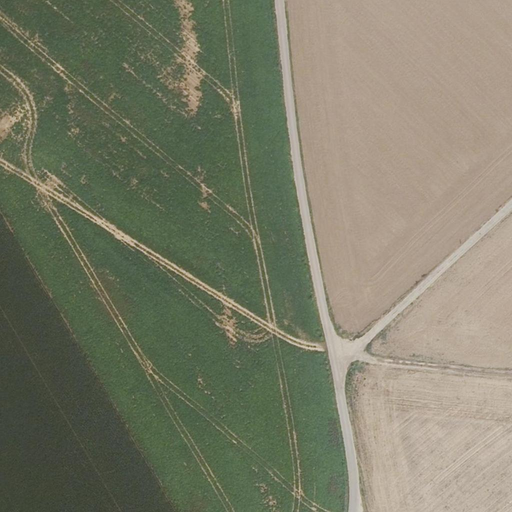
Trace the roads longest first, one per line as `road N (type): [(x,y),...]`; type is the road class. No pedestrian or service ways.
road 1 (unclassified): [(361,511),(276,0)]
road 2 (unknown): [(0,159),(329,348)]
road 3 (track): [(356,350),(511,207)]
